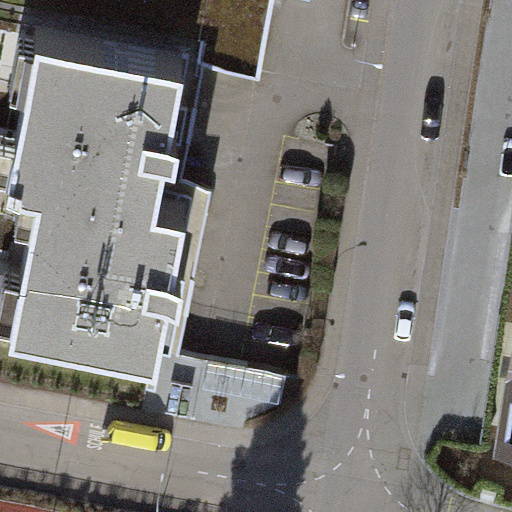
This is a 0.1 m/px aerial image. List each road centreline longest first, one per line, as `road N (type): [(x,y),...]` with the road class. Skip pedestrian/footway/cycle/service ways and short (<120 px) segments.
road 1 (residential): [(354,506),(434,0)]
road 2 (residential): [(0,438),(354,506)]
